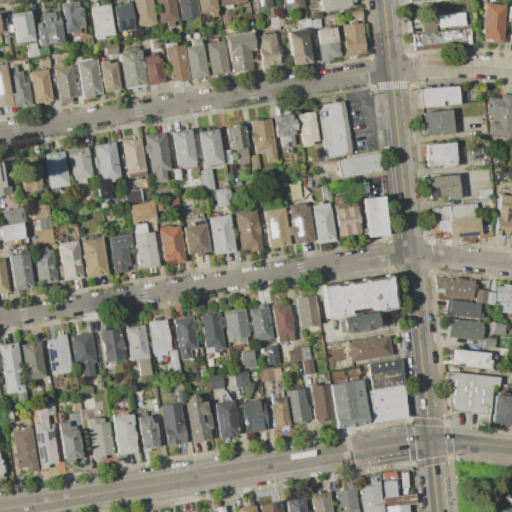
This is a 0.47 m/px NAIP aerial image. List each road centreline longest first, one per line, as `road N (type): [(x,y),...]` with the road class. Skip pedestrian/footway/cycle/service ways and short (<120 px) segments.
road 1 (residential): [(511,264),(388,255),(0,317)]
road 2 (residential): [(0,131),(360,73),(511,72)]
road 3 (tertiary): [(429,442),(382,0)]
road 4 (tertiary): [(429,442),(0,509)]
